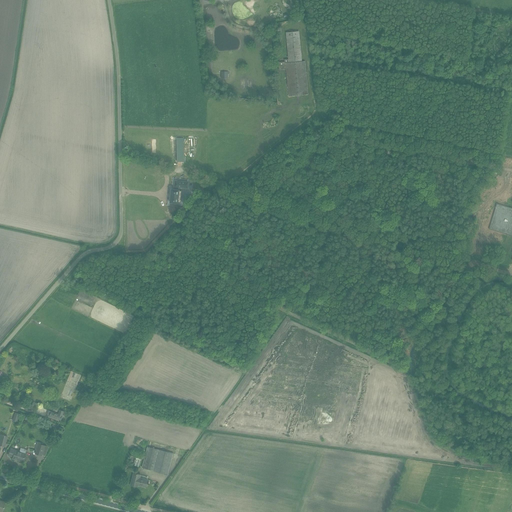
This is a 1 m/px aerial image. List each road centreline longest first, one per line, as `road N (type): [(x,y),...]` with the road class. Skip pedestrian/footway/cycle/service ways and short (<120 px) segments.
road 1 (unclassified): [(0,352),(82,258),(113,253),(119,243),(118,85),(107,0)]
road 2 (unknown): [(321,118),(511,155)]
road 3 (tertiary): [(135,511),(0,476)]
